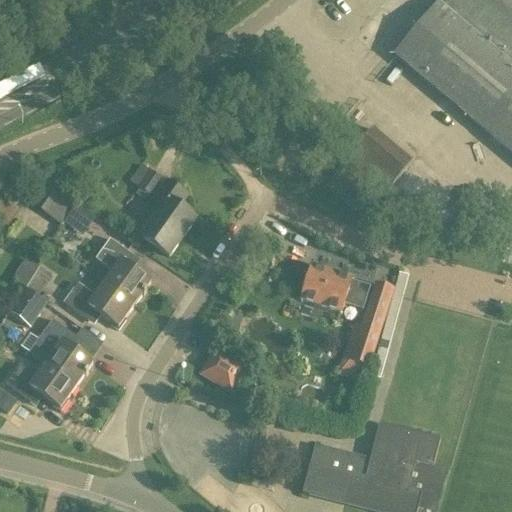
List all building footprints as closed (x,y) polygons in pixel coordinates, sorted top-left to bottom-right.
[(511,0),(443,0),(395,58),(511,157),(511,0)] [(10,28),(19,43),(36,31),(26,18),(10,28)] [(362,204),(373,213),(413,164),(372,129),(330,180),(324,187),(356,212),(362,204)] [(128,184),(151,198),(163,182),(141,166),(128,184)] [(150,211),(157,216),(141,239),(169,260),(196,223),(178,210),(184,201),(166,188),(150,211)] [(61,227),(64,223),(67,219),(74,210),(46,189),(33,206),(61,227)] [(76,207),(74,210),(67,219),(85,232),(94,221),(76,207)] [(112,274),(103,286),(134,308),(150,285),(126,268),(134,258),(109,241),(95,262),(112,274)] [(12,283),(25,291),(40,269),(25,261),(12,283)] [(52,277),(40,269),(25,291),(36,299),(52,277)] [(300,303),(340,316),(344,306),(362,313),(370,290),(351,284),(352,282),(311,269),(300,303)] [(373,366),(382,369),(408,277),(399,275),(373,366)] [(134,308),(103,286),(95,298),(77,285),(62,306),(87,323),(94,314),(118,331),(134,308)] [(336,377),(362,386),(394,291),(375,285),(349,362),(342,360),(336,377)] [(36,299),(25,291),(8,315),(29,330),(47,306),(36,299)] [(52,322),(28,355),(77,389),(93,366),(77,355),(83,345),(52,322)] [(215,350),(200,374),(227,391),(242,367),(215,350)] [(77,389),(28,355),(45,367),(37,379),(20,367),(6,387),(29,404),(36,395),(60,413),(77,389)] [(0,408),(12,416),(20,401),(0,389),(0,408)] [(286,417),(283,431),(302,436),(305,421),(286,417)] [(309,497),(367,511),(417,511),(418,510),(423,511),(435,511),(446,471),(433,468),(440,441),(380,426),(371,463),(316,449),(312,467),(310,467),(302,496),(309,498),(309,497)]
